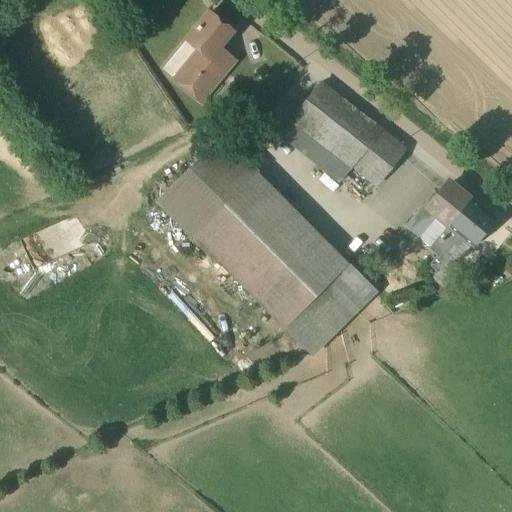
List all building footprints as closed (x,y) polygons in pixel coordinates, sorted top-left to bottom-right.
[(222,51),(217,47),(230,32),(207,13),(183,42),(195,52),(169,79),(194,102),(216,78),(206,68),(222,51)] [(321,83),(291,119),(352,167),(373,184),(403,148),(321,83)] [(231,136),(164,202),(316,357),(383,292),(231,136)] [(457,230),(475,206),(449,184),(437,197),(433,194),(403,229),(430,249),(451,225),(457,230)] [(472,248),(494,221),(475,206),(457,230),(451,225),(430,249),(430,250),(435,255),(427,265),(436,273),(445,262),(454,267),(470,247),(472,248)]
